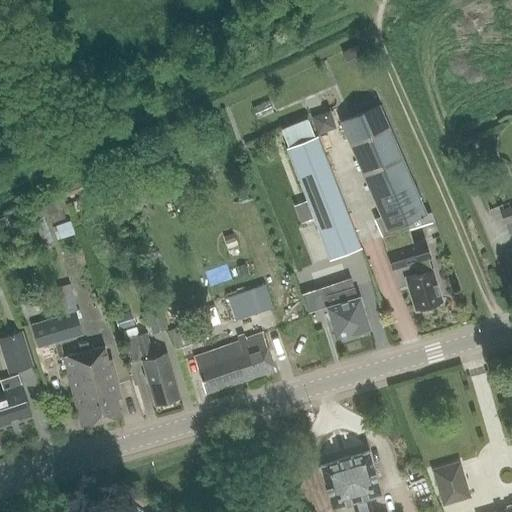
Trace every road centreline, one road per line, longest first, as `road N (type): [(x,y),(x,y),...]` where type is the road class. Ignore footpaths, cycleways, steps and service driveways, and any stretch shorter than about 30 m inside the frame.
road 1 (tertiary): [(0,483),(511,331)]
road 2 (track): [(506,332),(375,34),(382,1)]
